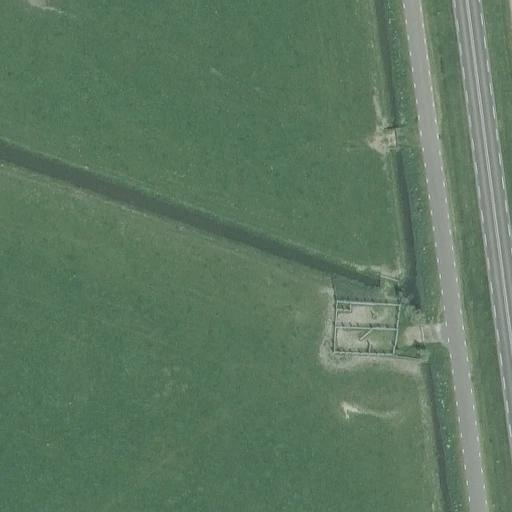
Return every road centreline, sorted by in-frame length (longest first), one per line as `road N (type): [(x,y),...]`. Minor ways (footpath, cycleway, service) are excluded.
road 1 (unclassified): [(479,511),(410,0)]
road 2 (primary): [(511,358),(465,0)]
